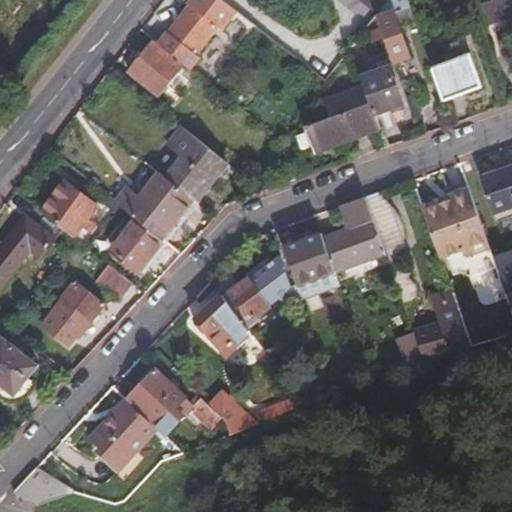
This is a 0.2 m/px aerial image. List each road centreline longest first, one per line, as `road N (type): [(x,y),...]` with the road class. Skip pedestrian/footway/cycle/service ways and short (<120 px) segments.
road 1 (unclassified): [(511,124),(249,218),(0,481)]
road 2 (secondary): [(132,0),(0,163)]
